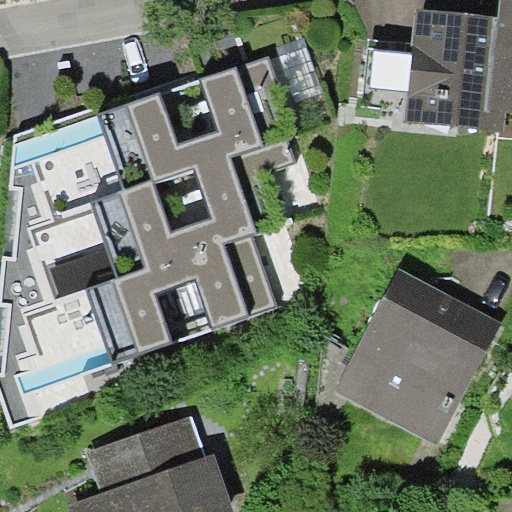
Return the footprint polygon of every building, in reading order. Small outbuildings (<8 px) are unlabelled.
[(511,0),(499,0),(498,17),(488,110),(505,111),(511,112),(511,0)] [(488,110),(498,17),(458,13),(417,8),(405,121),(503,132),(505,111),(488,110)] [(293,136),(267,59),(98,116),(123,190),(261,144),(262,146),(284,139),(293,136)] [(292,161),(284,139),(262,146),(261,144),(123,190),(90,201),(117,279),(220,244),(219,243),(250,232),(276,224),(258,172),(292,161)] [(276,308),(250,232),(219,243),(220,244),(117,279),(86,290),(111,364),(276,308)] [(465,304),(400,269),(334,391),(434,446),(501,323),(465,304)] [(193,415),(88,451),(102,494),(69,505),(70,511),(234,511),(214,453),(207,456),(193,415)]
